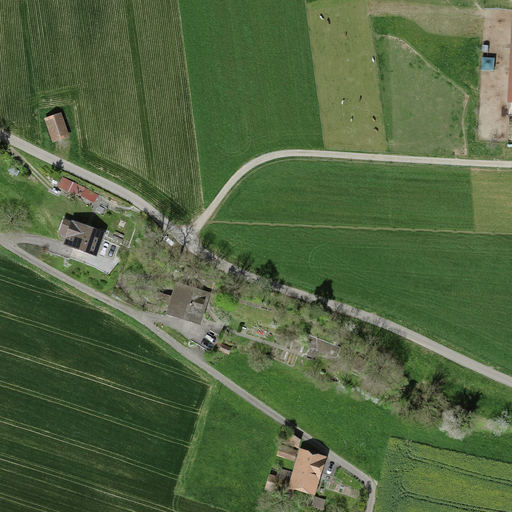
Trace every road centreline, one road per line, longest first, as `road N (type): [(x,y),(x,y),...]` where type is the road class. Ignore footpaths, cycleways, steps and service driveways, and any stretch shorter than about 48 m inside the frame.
road 1 (unclassified): [(511,380),(236,271),(123,194),(0,135)]
road 2 (unclassified): [(0,242),(147,324),(372,487),(368,511)]
road 3 (track): [(511,166),(292,153),(259,159),(240,169),(188,238)]
